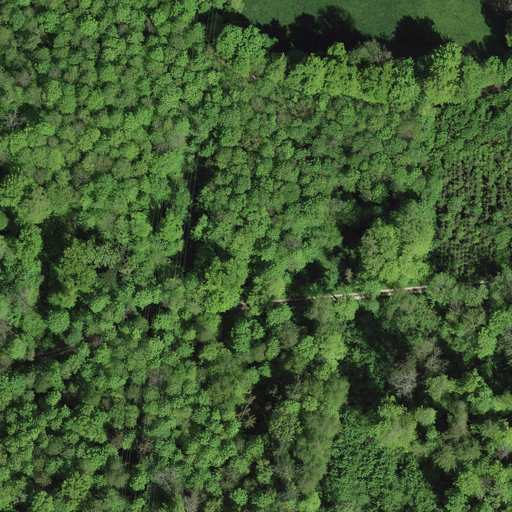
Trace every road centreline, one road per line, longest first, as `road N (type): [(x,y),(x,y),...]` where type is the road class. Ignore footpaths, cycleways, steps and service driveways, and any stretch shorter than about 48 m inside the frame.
road 1 (track): [(511,281),(164,309),(69,348),(0,358)]
road 2 (track): [(511,82),(442,104),(387,104),(256,81),(164,0)]
road 3 (track): [(282,511),(0,491)]
